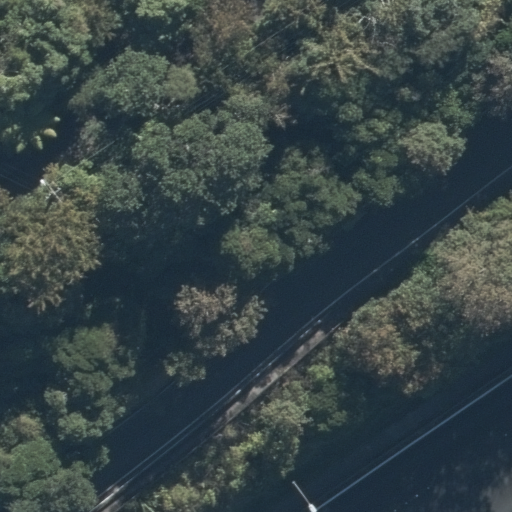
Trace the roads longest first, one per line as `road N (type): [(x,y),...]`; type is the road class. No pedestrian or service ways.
road 1 (residential): [(511,142),(49,511)]
road 2 (residential): [(316,0),(0,192)]
